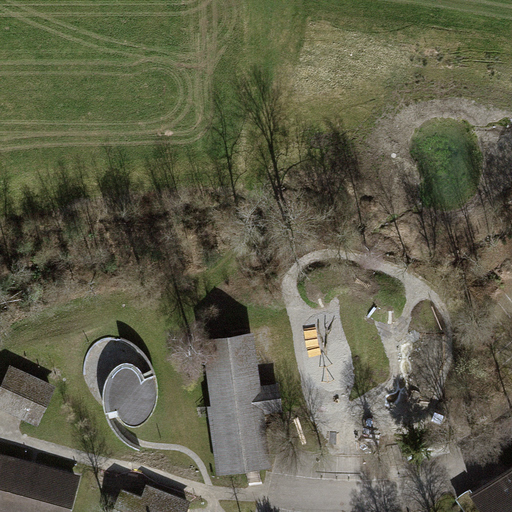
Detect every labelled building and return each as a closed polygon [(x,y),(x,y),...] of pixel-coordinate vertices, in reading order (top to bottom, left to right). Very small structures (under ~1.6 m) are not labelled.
[(256,333),(202,339),(212,406),(208,406),(219,477),(269,466),(263,412),(283,412),(279,383),(261,384),(256,333)] [(155,371),(145,375),(142,367),(137,363),(131,360),(124,359),(117,362),(113,367),(109,372),(106,380),(104,387),(104,397),(105,408),(107,414),(109,418),(112,417),(119,412),(122,417),(125,420),(131,423),(139,422),(146,419),(150,414),(154,409),(157,402),(158,397),(158,393),(158,387),(158,380),(158,376),(155,371)] [(15,367),(0,402),(43,421),(59,386),(15,367)] [(0,456),(0,511),(75,511),(83,478),(0,456)] [(511,511),(511,462),(473,486),(488,511),(511,511)] [(123,486),(113,511),(188,511),(193,502),(142,483),(138,493),(123,486)]
